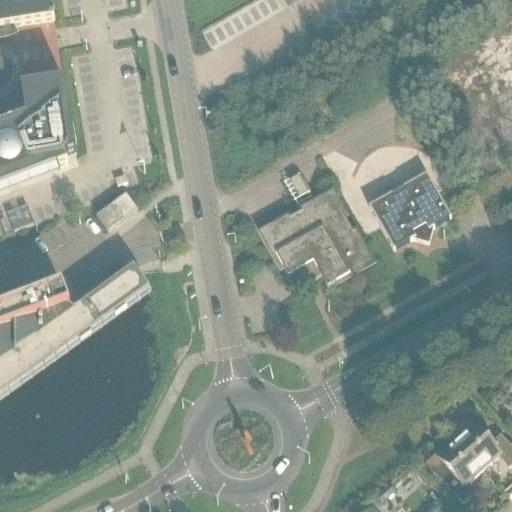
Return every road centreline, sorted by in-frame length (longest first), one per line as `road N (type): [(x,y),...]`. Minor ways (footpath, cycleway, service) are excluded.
road 1 (secondary): [(235,392),(165,0)]
road 2 (tertiary): [(287,418),(511,290)]
road 3 (unknown): [(89,40),(106,165),(0,206)]
